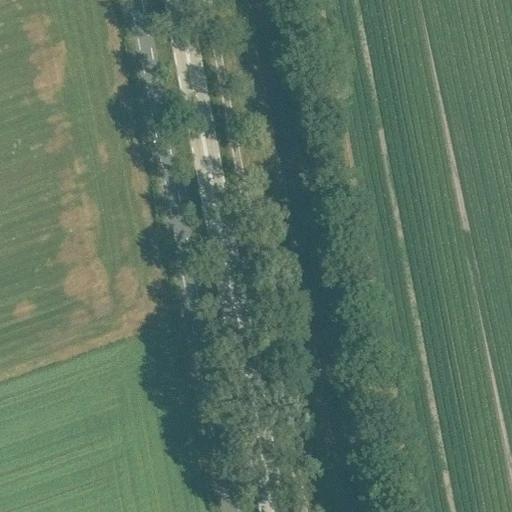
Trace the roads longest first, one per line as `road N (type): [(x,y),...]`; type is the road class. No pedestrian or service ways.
road 1 (primary): [(273,511),(176,0)]
road 2 (unclassified): [(236,511),(140,0)]
